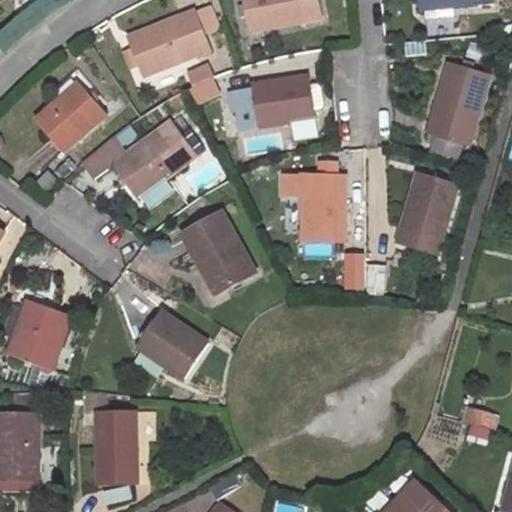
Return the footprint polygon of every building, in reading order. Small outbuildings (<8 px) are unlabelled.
[(322,0),(245,0),(251,35),(326,21),(322,0)] [(495,0),(421,0),(423,13),(496,6),(495,0)] [(199,16),(139,38),(156,79),(214,56),(199,16)] [(135,50),(124,54),(135,83),(145,80),(135,50)] [(496,78),(455,66),(433,137),(471,150),(496,78)] [(210,70),(191,78),(197,90),(215,82),(210,70)] [(325,88),(319,89),(317,79),(261,89),(261,93),(245,96),(251,133),(300,124),(323,120),(322,112),(328,111),(332,107),(329,91),(325,88)] [(197,90),(202,105),(217,98),(215,82),(197,90)] [(111,118),(83,88),(41,126),(70,157),(111,118)] [(115,170),(144,203),(147,199),(171,179),(200,153),(172,120),(130,157),(116,141),(113,144),(85,169),(99,184),(115,170)] [(323,120),(300,124),(303,141),(327,137),(323,120)] [(324,177),(290,177),(291,198),(309,198),(307,242),(349,244),(350,177),(341,177),(341,165),(324,165),(324,177)] [(462,190),(422,177),(400,249),(440,261),(462,190)] [(171,179),(147,199),(157,210),(180,189),(171,179)] [(257,274),(226,213),(186,234),(219,295),(257,274)] [(0,249),(8,233),(0,228),(0,249)] [(346,255),(346,290),(367,290),(367,255),(346,255)] [(13,357),(56,372),(74,322),(31,307),(29,311),(17,307),(7,337),(19,341),(13,357)] [(215,347),(171,316),(146,349),(190,382),(215,347)] [(40,489),(44,407),(4,404),(1,473),(15,474),(14,488),(40,489)] [(143,409),(103,407),(98,479),(139,482),(143,409)] [(470,409),(465,430),(493,436),(497,415),(470,409)] [(233,480),(210,491),(216,502),(238,491),(233,480)] [(417,487),(392,511),(444,511),(422,490),(417,487)]
